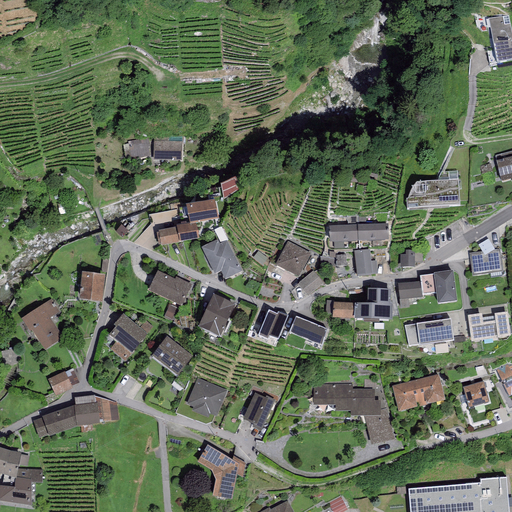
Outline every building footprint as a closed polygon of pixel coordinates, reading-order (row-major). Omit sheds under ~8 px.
[(511,45),(507,17),(489,20),(496,63),(511,59),(511,45)] [(135,158),(148,156),(146,140),(132,143),(135,158)] [(154,143),(154,160),(181,160),(181,143),(154,143)] [(511,158),(497,162),(501,180),(511,177),(511,158)] [(358,171),(347,169),(345,182),(356,183),(358,171)] [(437,182),(417,183),(412,189),(409,195),(409,201),(408,201),(408,209),(459,206),(457,172),(441,173),(437,182)] [(236,177),(220,181),(223,193),(239,190),(236,177)] [(197,238),(195,226),(194,224),(218,219),(214,203),(188,208),(191,224),(178,227),(178,229),(160,233),(163,246),(197,238)] [(166,210),(153,213),(156,228),(169,225),(166,210)] [(330,229),(331,243),(359,241),(388,240),(387,225),(358,227),(330,229)] [(121,226),(115,232),(122,238),(128,231),(126,230),(121,226)] [(217,243),(204,249),(212,266),(215,274),(222,271),(226,279),(240,272),(227,244),(219,247),(217,243)] [(288,243),(277,265),(298,276),(310,254),(288,243)] [(332,263),(346,263),(346,251),(332,251),(332,263)] [(368,251),(355,252),(358,276),(370,275),(368,251)] [(401,268),(414,268),(414,262),(422,262),(422,251),(414,251),(406,251),(406,256),(401,256),(401,268)] [(471,255),(473,276),(501,272),(499,252),(471,255)] [(157,273),(149,291),(181,305),(190,286),(178,281),(177,280),(176,282),(157,273)] [(300,285),(308,294),(322,282),(314,273),(300,285)] [(457,303),(453,273),(434,275),(420,277),(421,283),(398,285),(400,300),(422,298),(422,295),(436,293),(437,306),(457,303)] [(104,278),(83,275),(81,300),(101,303),(102,293),(104,278)] [(389,292),(369,291),(368,306),(356,306),(356,320),(390,321),(391,311),(391,305),(388,305),(389,292)] [(223,301),(214,298),(200,329),(223,338),(236,307),(223,301)] [(50,302),(23,320),(30,330),(32,328),(46,348),(62,338),(48,318),(57,312),(50,302)] [(171,304),(166,316),(177,320),(181,307),(171,304)] [(344,304),(334,304),(333,318),(352,319),(353,305),(344,304)] [(278,317),(269,313),(268,316),(259,337),(267,340),(269,336),(277,339),(286,318),(279,315),(278,317)] [(481,316),(468,318),(471,342),(509,337),(506,314),(495,316),(495,322),(482,324),(481,316)] [(124,319),(110,336),(133,354),(146,337),(124,319)] [(297,320),(291,333),(320,345),(325,332),(301,322),(297,320)] [(438,323),(418,325),(420,344),(452,340),(450,322),(438,323)] [(167,340),(153,357),(177,375),(190,358),(167,340)] [(503,384),(508,396),(511,394),(511,367),(508,369),(506,366),(497,371),(503,384)] [(49,382),(55,394),(70,387),(65,375),(49,382)] [(419,406),(423,405),(426,404),(443,400),(438,377),(393,388),(399,411),(416,407),(419,406)] [(224,393),(198,382),(189,405),(197,408),(196,410),(201,413),(207,415),(208,413),(215,415),(224,393)] [(482,385),(465,390),(467,399),(470,408),(487,403),(482,385)] [(352,411),(352,416),(366,416),(372,444),(394,440),(388,409),(380,411),(380,403),(374,403),(374,392),(369,392),(352,391),(352,386),(315,386),(315,405),(337,405),(337,411),(352,411)] [(266,400),(255,396),(244,420),(255,425),(254,426),(253,429),(260,432),(274,401),(267,398),(266,400)] [(48,434),(49,436),(76,427),(99,424),(99,423),(118,420),(115,403),(95,398),(95,397),(75,399),(75,407),(74,407),(43,418),(43,419),(34,422),(39,437),(48,434)] [(231,500),(237,465),(235,463),(207,447),(199,462),(219,473),(214,497),(231,500)] [(0,491),(0,501),(31,506),(30,493),(30,483),(41,483),(41,470),(26,470),(28,457),(20,455),(21,455),(2,450),(0,449),(0,474),(8,477),(14,478),(14,481),(14,489),(1,488),(0,491)] [(481,483),(408,489),(409,511),(509,511),(507,477),(480,479),(481,483)] [(341,497),(328,504),(332,511),(343,511),(348,510),(341,497)] [(293,511),(287,501),(271,510),(269,507),(260,511),(293,511)]
